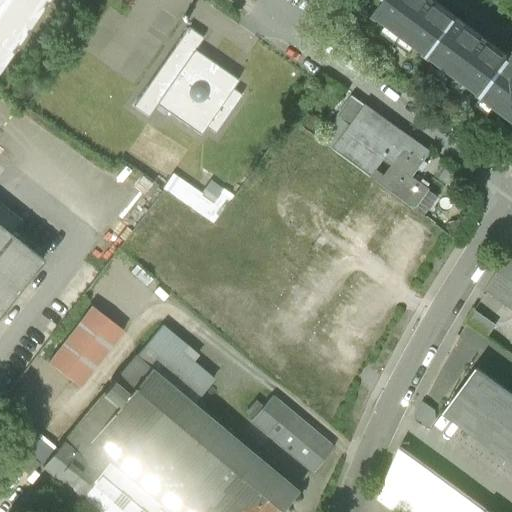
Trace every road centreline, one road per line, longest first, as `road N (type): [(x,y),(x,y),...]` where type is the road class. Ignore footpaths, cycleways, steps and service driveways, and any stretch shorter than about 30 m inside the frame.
road 1 (residential): [(344,511),(423,348),(511,205)]
road 2 (residential): [(511,192),(244,4)]
